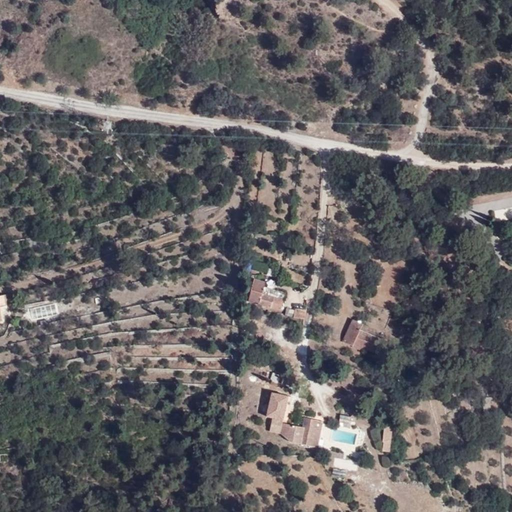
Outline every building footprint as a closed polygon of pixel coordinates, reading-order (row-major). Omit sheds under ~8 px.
[(246,303),(280,311),(286,288),(252,280),(246,303)] [(234,322),(248,325),(251,315),(263,319),(260,328),(266,329),(270,311),(250,306),(250,304),(238,302),(234,322)] [(2,319),(8,318),(6,305),(0,306),(2,319)] [(303,318),(305,310),(285,307),(284,315),(303,318)] [(251,315),(248,325),(260,328),(263,319),(251,315)] [(287,333),(288,325),(284,325),(283,323),(277,323),(276,326),(271,325),(270,332),(287,333)] [(344,352),(345,349),(346,343),(332,340),(333,331),(336,331),(336,325),(325,324),(323,348),(344,352)] [(346,343),(345,349),(358,351),(361,334),(336,331),(333,331),(332,340),(346,343)] [(261,411),(259,425),(270,427),(280,434),(290,436),(291,432),(302,432),(303,438),(307,439),(311,420),(305,419),(306,412),(294,410),(292,420),(271,416),(274,401),(276,389),(259,386),(255,410),(261,411)] [(327,415),(340,418),(342,408),(329,405),(327,415)] [(382,451),(391,452),(391,423),(382,423),(382,451)] [(334,468),(357,469),(358,460),(334,460),(334,468)]
